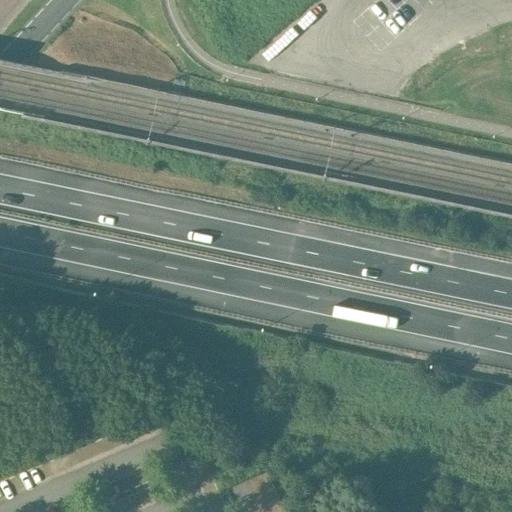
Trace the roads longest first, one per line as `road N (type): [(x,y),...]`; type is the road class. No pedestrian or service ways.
road 1 (motorway): [(0,232),(511,340)]
road 2 (motorway): [(511,294),(0,189)]
